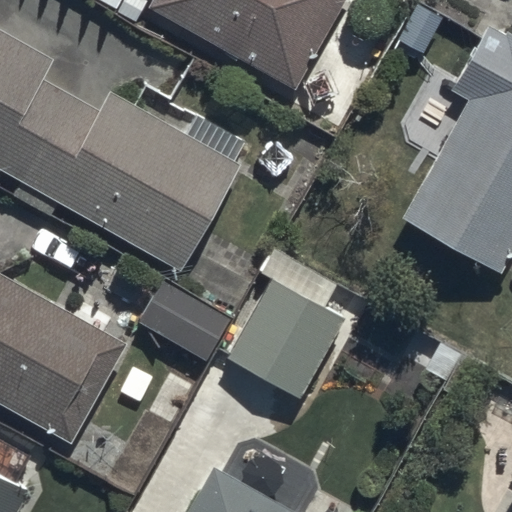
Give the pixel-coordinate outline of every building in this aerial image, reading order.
[(90,0),(135,24),(145,5),(293,86),(340,0),(90,0)] [(501,273),(511,253),(511,41),(485,27),(449,91),(466,100),(401,219),(501,273)] [(0,28),(0,168),(180,271),(241,164),(112,91),(100,112),(42,79),(53,59),(0,28)] [(269,280),(226,356),(310,404),(369,300),(353,290),(337,317),(322,309),(336,285),(273,249),(259,274),(269,280)] [(0,408),(69,449),(129,347),(0,271),(0,408)] [(160,280),(135,320),(206,362),(230,321),(160,280)] [(296,511),(213,465),(186,511),(296,511)] [(0,511),(15,511),(27,492),(0,477),(0,511)]
